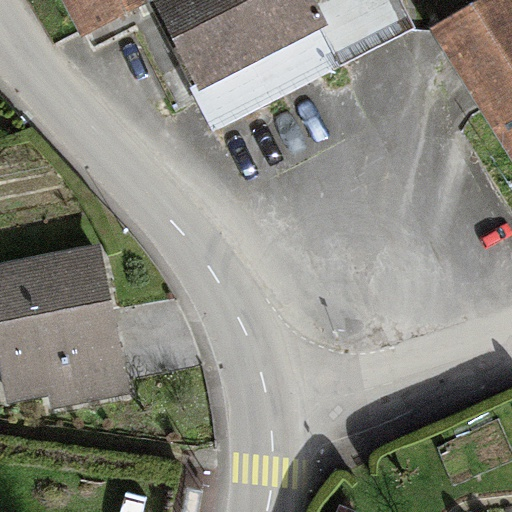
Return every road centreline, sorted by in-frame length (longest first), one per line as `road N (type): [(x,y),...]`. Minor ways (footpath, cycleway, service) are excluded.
road 1 (tertiary): [(0,30),(202,259),(236,313),(270,407)]
road 2 (track): [(273,475),(0,427)]
road 3 (residential): [(270,407),(434,362),(511,322)]
